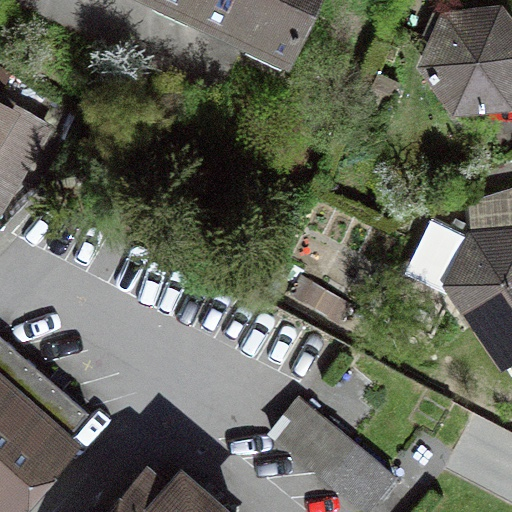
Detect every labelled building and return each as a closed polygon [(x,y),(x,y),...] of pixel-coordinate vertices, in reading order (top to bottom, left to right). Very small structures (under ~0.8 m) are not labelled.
[(330,0),(154,0),(300,66),(330,0)] [(511,26),(500,11),(441,21),(418,72),(456,123),(511,115),(511,26)] [(0,140),(13,118),(0,110),(0,140)] [(511,364),(511,227),(469,231),(443,288),(501,372),(511,364)] [(89,414),(0,336),(0,511),(25,511),(82,447),(70,436),(89,414)] [(297,397),(267,435),(363,511),(369,511),(398,477),(297,397)] [(227,511),(181,470),(168,484),(148,466),(107,511),(227,511)]
